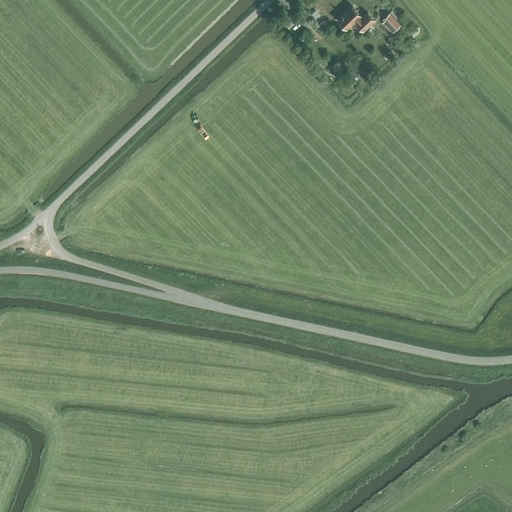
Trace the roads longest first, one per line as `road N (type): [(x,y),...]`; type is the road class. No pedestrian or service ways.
road 1 (unclassified): [(192,299),(471,360),(511,359)]
road 2 (unclassified): [(50,211),(271,0)]
road 3 (unclassified): [(192,299),(0,271)]
road 4 (unclassified): [(192,299),(59,252),(50,211)]
